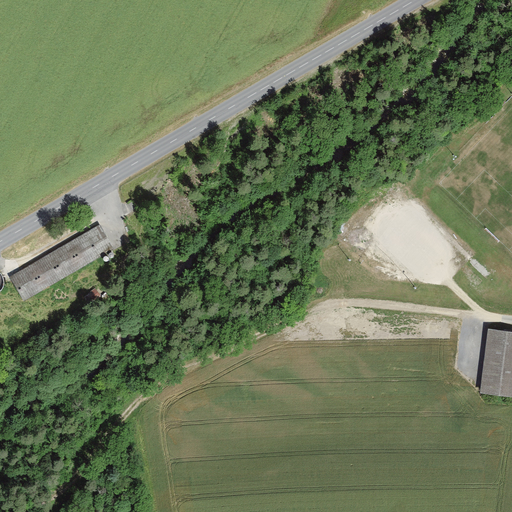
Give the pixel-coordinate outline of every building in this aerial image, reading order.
[(100,226),(10,278),(24,302),(114,250),(100,226)] [(376,265),(375,270),(394,274),(395,269),(376,265)] [(511,328),(488,325),(480,390),(511,394),(511,328)] [(393,372),(356,382),(365,414),(402,404),(393,372)] [(452,407),(461,428),(481,419),(472,398),(452,407)]
